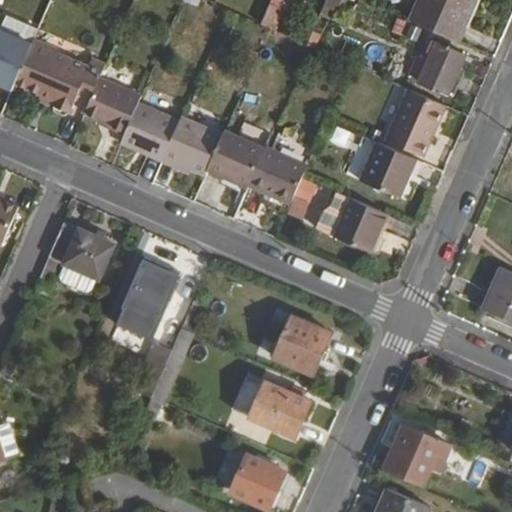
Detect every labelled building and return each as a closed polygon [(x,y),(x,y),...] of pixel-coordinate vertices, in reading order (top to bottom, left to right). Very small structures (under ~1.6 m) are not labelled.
[(330,17),(337,0),(325,0),(320,12),(330,17)] [(420,0),(411,20),(457,40),(465,22),(468,23),(477,0),(420,0)] [(270,2),(261,23),(270,27),(275,29),(285,8),(270,2)] [(0,19),(0,90),(8,93),(33,33),(0,19)] [(437,43),(419,82),(449,95),(465,56),(437,43)] [(33,44),(15,84),(55,102),(53,107),(56,113),(64,117),(70,115),(76,100),(88,106),(100,77),(106,65),(93,59),(89,69),(33,44)] [(100,77),(88,106),(85,112),(100,119),(111,124),(110,127),(125,134),(139,102),(142,95),(100,77)] [(410,88),(387,138),(426,155),(447,105),(410,88)] [(139,102),(125,134),(122,140),(149,152),(147,155),(163,162),(181,121),(139,102)] [(181,121),(163,162),(177,168),(179,163),(192,169),(206,175),(208,170),(223,135),(182,117),(181,121)] [(98,122),(110,127),(111,124),(100,119),(98,122)] [(223,135),(208,170),(249,188),(251,185),(266,149),(239,136),(225,130),(223,135)] [(379,140),(362,178),(402,196),(419,158),(379,140)] [(266,149),(251,185),(292,203),(304,175),(309,164),(281,152),(268,146),(266,149)] [(177,168),(191,174),(192,169),(179,163),(177,168)] [(353,197),(337,235),(373,251),(390,213),(353,197)] [(0,246),(2,248),(20,208),(3,200),(0,198),(0,246)] [(65,224),(50,259),(66,266),(97,279),(99,280),(114,245),(65,224)] [(145,259),(122,308),(159,325),(181,275),(145,259)] [(97,279),(66,266),(61,277),(63,284),(87,293),(92,291),(97,279)] [(511,270),(503,267),(485,306),(511,318),(511,270)] [(292,319),(275,359),(313,376),(331,336),(292,319)] [(174,349),(153,395),(152,399),(162,402),(164,404),(195,335),(182,330),(174,349)] [(159,342),(138,389),(153,395),(174,349),(159,342)] [(265,382),(249,418),(295,439),(311,403),(265,382)] [(152,399),(143,418),(153,422),(162,402),(152,399)] [(405,427),(386,470),(424,485),(432,468),(435,470),(440,457),(446,459),(451,447),(405,427)] [(249,456),(232,493),(271,510),(288,473),(249,456)] [(389,492),(380,511),(431,511),(432,510),(389,492)]
